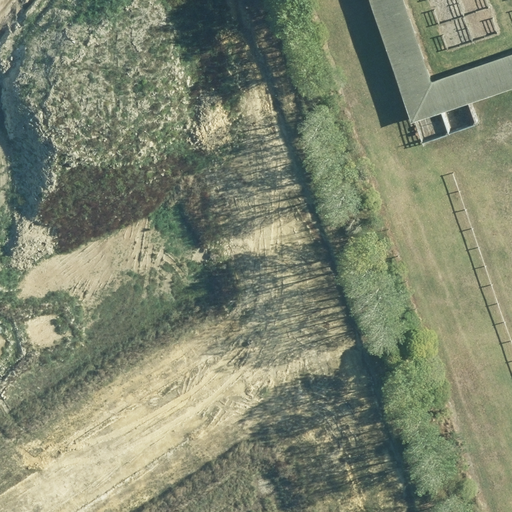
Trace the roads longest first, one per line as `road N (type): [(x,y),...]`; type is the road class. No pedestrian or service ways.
road 1 (residential): [(194,0),(312,332)]
road 2 (residential): [(36,511),(312,332)]
road 3 (residential): [(312,332),(376,511)]
